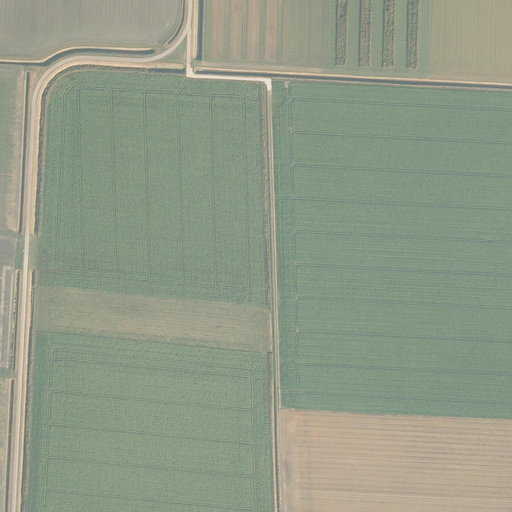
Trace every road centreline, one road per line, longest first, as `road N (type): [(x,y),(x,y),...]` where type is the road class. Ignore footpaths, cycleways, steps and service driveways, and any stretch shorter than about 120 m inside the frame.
road 1 (unclassified): [(13,511),(34,95),(46,73),(68,59),(142,60),(166,52),(184,33),(190,0)]
road 2 (track): [(187,26),(194,76),(270,79)]
